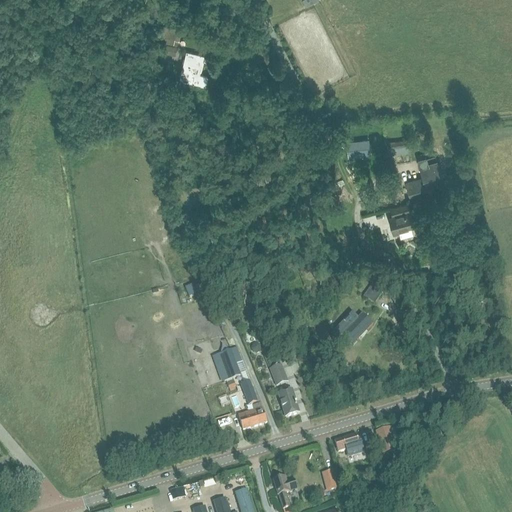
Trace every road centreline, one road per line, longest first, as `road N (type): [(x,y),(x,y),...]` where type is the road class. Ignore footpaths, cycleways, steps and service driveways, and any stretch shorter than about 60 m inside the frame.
road 1 (track): [(101,0),(141,76),(182,225),(282,443)]
road 2 (secondary): [(64,509),(444,394),(511,384)]
